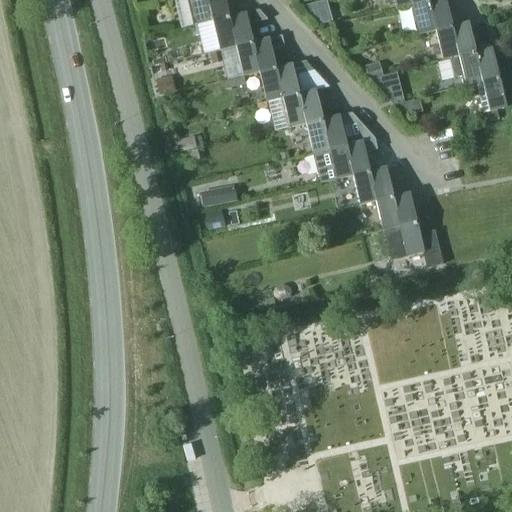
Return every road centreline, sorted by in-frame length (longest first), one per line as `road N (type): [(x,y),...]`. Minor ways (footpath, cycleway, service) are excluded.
road 1 (unclassified): [(223,511),(97,0)]
road 2 (primary): [(98,511),(102,279),(53,0)]
road 3 (residential): [(427,181),(262,0)]
